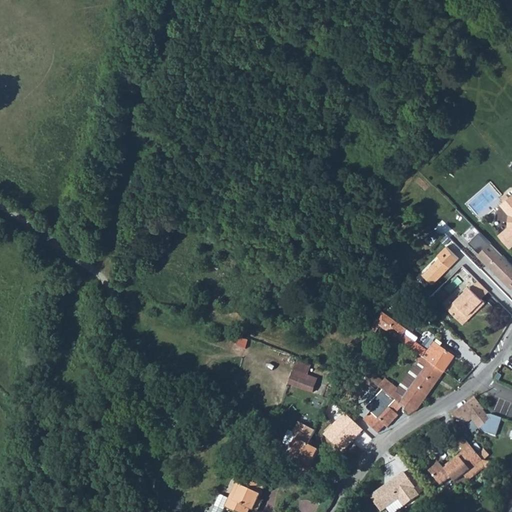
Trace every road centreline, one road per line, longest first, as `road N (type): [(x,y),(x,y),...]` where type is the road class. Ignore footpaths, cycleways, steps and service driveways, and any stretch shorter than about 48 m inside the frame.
road 1 (residential): [(337,511),(374,452),(478,380)]
road 2 (track): [(229,349),(151,323),(112,282)]
road 3 (track): [(0,205),(112,282)]
